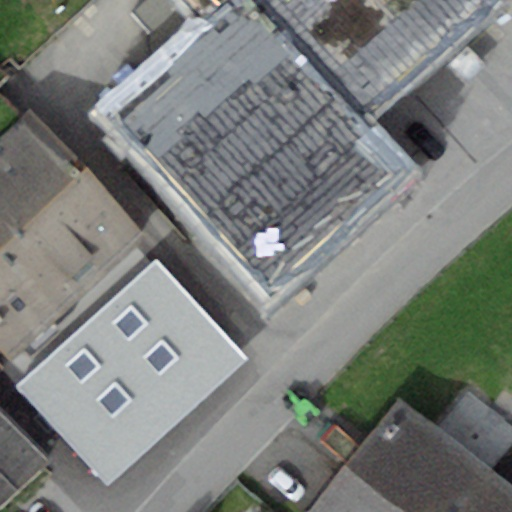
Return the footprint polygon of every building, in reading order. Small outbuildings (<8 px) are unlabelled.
[(106,113),(189,203),(323,81),(249,0),(139,0),(130,8),(171,54),(106,113)] [(249,0),(323,81),(358,120),(490,0),(249,0)] [(358,120),(323,81),(189,203),(273,295),(407,173),(358,120)] [(0,358),(5,364),(147,240),(33,111),(0,139),(0,358)] [(157,267),(27,380),(105,470),(236,357),(157,267)] [(511,511),(511,485),(398,396),(307,511),(511,511)] [(0,502),(48,458),(0,406),(0,502)]
